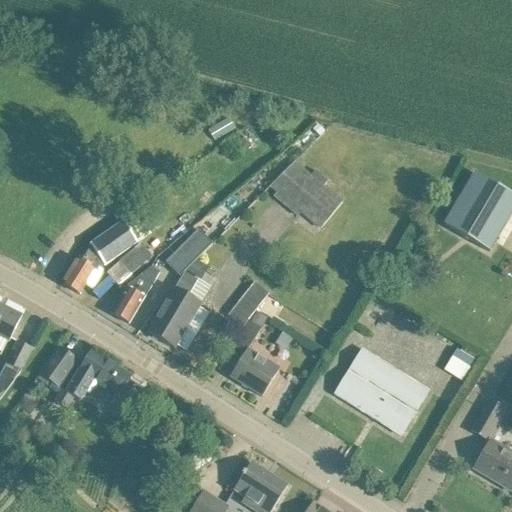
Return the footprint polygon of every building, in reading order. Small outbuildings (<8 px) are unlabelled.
[(215,142),(235,129),(229,119),(208,131),(215,142)] [(270,186),(321,229),(342,203),(294,163),(270,186)] [(511,196),(475,174),(444,226),(489,253),(511,213),(511,196)] [(70,272),(62,285),(80,295),(86,284),(93,287),(101,273),(100,272),(104,266),(137,242),(122,221),(90,245),(91,246),(81,261),(78,259),(73,268),(70,272)] [(212,245),(198,231),(166,263),(179,277),(212,245)] [(151,258),(140,244),(118,262),(130,276),(151,258)] [(196,262),(190,273),(201,280),(208,269),(196,262)] [(127,289),(122,297),(112,314),(129,325),(139,307),(144,299),(159,274),(149,269),(127,289)] [(174,289),(147,333),(174,349),(176,346),(199,308),(201,305),(201,304),(210,289),(198,281),(184,273),(175,289),(174,289)] [(254,313),(269,295),(255,283),(240,302),(254,313)] [(0,338),(9,343),(22,316),(0,305),(0,338)] [(261,330),(267,320),(257,313),(250,323),(261,330)] [(248,322),(234,344),(224,361),(236,368),(230,378),(262,398),(279,370),(247,350),(261,330),(250,323),(248,322)] [(6,364),(0,376),(0,400),(1,399),(21,372),(32,349),(31,349),(17,342),(6,364)] [(58,388),(62,391),(55,403),(67,410),(74,398),(80,402),(94,380),(121,396),(132,377),(90,352),(83,364),(77,361),(59,348),(39,376),(58,388)] [(362,350),(345,378),(335,395),(401,436),(429,392),(362,350)] [(464,382),(475,365),(456,352),(445,370),(464,382)] [(146,411),(149,396),(139,394),(136,409),(146,411)] [(489,401),(471,431),(487,440),(504,410),(489,401)] [(511,455),(490,442),(484,452),(474,469),(511,491),(511,455)] [(251,464),(245,473),(232,493),(242,499),(238,506),(247,511),(271,511),(287,487),(251,464)] [(189,511),(220,511),(225,504),(202,491),(189,511)]
